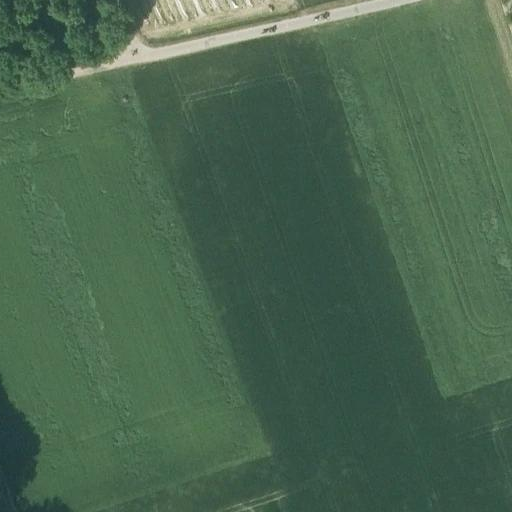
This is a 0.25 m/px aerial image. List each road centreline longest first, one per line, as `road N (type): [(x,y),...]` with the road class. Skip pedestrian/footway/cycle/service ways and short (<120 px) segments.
road 1 (track): [(138,58),(397,0)]
road 2 (track): [(0,91),(138,58)]
